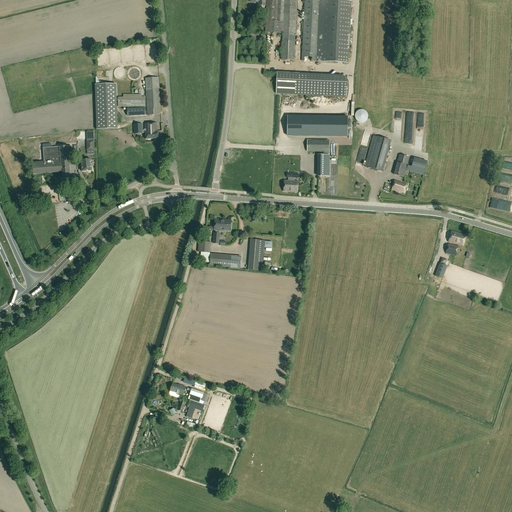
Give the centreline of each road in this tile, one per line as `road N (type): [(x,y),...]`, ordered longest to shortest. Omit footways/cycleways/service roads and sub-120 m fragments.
road 1 (track): [(111,511),(209,196)]
road 2 (secondary): [(511,235),(427,213),(214,196)]
road 3 (unclassified): [(0,329),(113,235),(167,224),(176,195)]
road 4 (tertiary): [(214,196),(234,0)]
road 5 (secondary): [(30,296),(113,219),(176,195)]
road 6 (secondary): [(176,195),(147,196),(112,211),(32,286)]
road 7 (unclassified): [(174,167),(159,0)]
road 8 (unclassified): [(174,167),(62,204),(64,216)]
